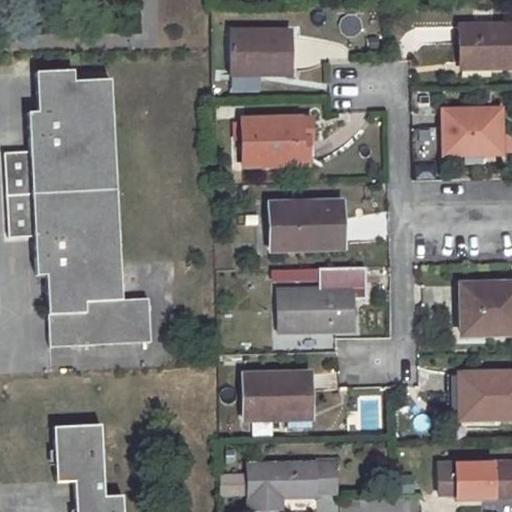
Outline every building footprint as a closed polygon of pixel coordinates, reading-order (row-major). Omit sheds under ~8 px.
[(511,25),(458,26),(459,62),(491,61),(491,68),(511,68),(511,25)] [(290,32),(229,32),(230,75),(289,75),(290,32)] [(36,113),(26,113),(28,152),(33,238),(35,276),(45,276),(50,347),(150,342),(147,299),(120,300),(110,81),(72,81),(72,71),(35,73),(36,113)] [(500,109),(442,111),(443,156),(501,153),(500,109)] [(310,118),(300,119),(300,139),(306,139),(311,139),(310,118)] [(300,119),(241,120),(242,166),(307,165),(306,139),(300,139),(300,119)] [(28,152),(3,153),(8,238),(33,238),(28,152)] [(333,248),(332,221),(339,222),(338,203),(270,205),(270,249),(333,248)] [(339,222),(332,221),(333,248),(340,248),(339,222)] [(511,284),(459,286),(461,336),(511,333),(511,284)] [(351,288),(277,290),(277,332),(352,331),(351,288)] [(280,420),(280,411),(310,412),(309,373),(242,375),(243,420),(280,420)] [(511,373),(459,376),(460,412),(493,411),(493,419),(511,418),(511,373)] [(382,431),(380,394),(357,395),(358,432),(382,431)] [(493,411),(460,412),(460,420),(493,419),(493,411)] [(99,425),(52,427),(56,481),(73,480),(74,511),(121,511),(121,496),(102,497),(99,425)] [(314,497),(315,494),(335,494),(334,463),(247,465),(248,510),(280,510),(280,493),(289,493),(289,498),(314,497)] [(511,463),(438,465),(439,494),(455,494),(455,499),(511,496),(511,463)] [(219,474),(219,497),(244,497),(244,474),(219,474)]
